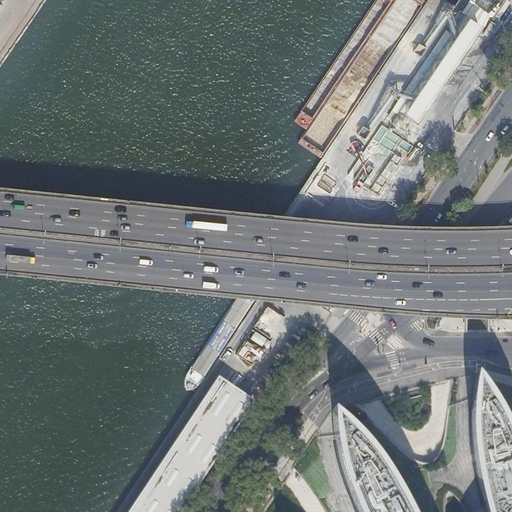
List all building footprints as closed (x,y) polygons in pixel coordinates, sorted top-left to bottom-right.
[(502,0),(478,0),(477,3),(493,14),(502,0)] [(479,21),(466,13),(402,111),(414,119),(479,21)] [(475,374),(451,378),(449,418),(446,439),(445,443),(445,446),(444,448),(443,453),(442,456),(441,460),(439,462),(438,464),(437,467),(436,468),(434,470),(433,470),(430,472),(428,472),(427,472),(425,471),(423,471),(422,470),(420,469),(418,468),(414,466),(411,463),(407,461),(404,458),(398,452),(394,448),(390,444),(353,404),(332,410),(338,415),(346,422),(353,428),(361,436),(367,443),(374,451),(380,459),(386,467),(391,476),(396,485),(401,493),(406,502),(411,511),(443,511),(443,508),(444,503),(445,498),(446,494),(447,493),(449,493),(451,495),(453,497),(457,500),(463,509),(464,511),(483,511),(481,502),(478,492),(476,482),(474,472),(473,462),(471,452),(470,442),(469,432),(469,422),(469,412),(470,402),(471,392),(473,382),(475,374)] [(511,511),(511,435),(511,432),(507,423),(502,414),(497,405),(492,396),(486,388),(480,379),(475,374),(473,382),(471,392),(470,402),(469,412),(469,422),(469,432),(470,442),(471,452),(473,462),(474,472),(476,482),(478,492),(481,502),(483,511),(511,511)] [(451,378),(449,392),(448,405),(445,430),(442,442),(442,446),(440,451),(436,457),(434,459),(432,462),(430,463),(428,464),(426,464),(423,464),(419,463),(414,461),(411,459),(406,456),(397,448),(384,434),(374,425),(369,420),(353,404),(390,444),(394,448),(398,452),(404,458),(407,461),(411,463),(414,466),(418,468),(419,468),(420,467),(421,467),(423,468),(425,469),(425,470),(425,471),(427,472),(428,472),(430,472),(433,470),(434,470),(436,468),(437,467),(436,465),(436,463),(437,462),(438,461),(440,460),(441,460),(442,456),(443,453),(444,448),(445,446),(445,443),(446,439),(449,418),(451,378)] [(411,511),(406,502),(401,493),(396,485),(391,476),(386,467),(380,459),(374,451),(367,443),(361,436),(353,428),(346,422),(338,415),(332,410),(331,411),(332,418),(332,428),(334,438),(335,448),(337,458),(340,468),(343,478),(346,487),(350,497),(353,506),(355,511),(411,511)] [(331,411),(292,467),(300,472),(302,475),(305,478),(308,482),(311,485),(313,489),(316,492),(318,496),(321,500),(323,503),(325,508),(327,511),(355,511),(353,506),(350,497),(346,487),(343,478),(340,468),(337,458),(335,448),(334,438),(332,428),(332,418),(331,411)] [(300,472),(292,467),(298,474),(302,479),(306,485),(309,490),(313,495),(316,500),(323,511),(327,511),(325,508),(323,503),(321,500),(318,496),(316,492),(313,489),(311,485),(308,482),(305,478),(302,475),(300,472)]
